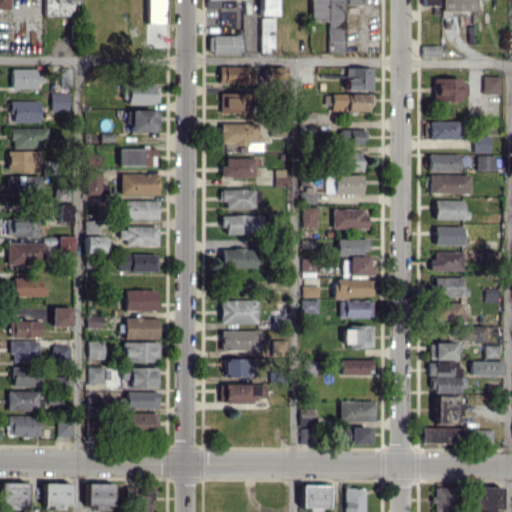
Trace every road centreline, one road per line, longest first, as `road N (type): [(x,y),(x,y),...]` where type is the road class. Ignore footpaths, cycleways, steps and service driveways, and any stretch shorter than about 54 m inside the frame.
road 1 (residential): [(0,464),(511,468)]
road 2 (residential): [(400,0),(398,511)]
road 3 (residential): [(185,0),(184,511)]
